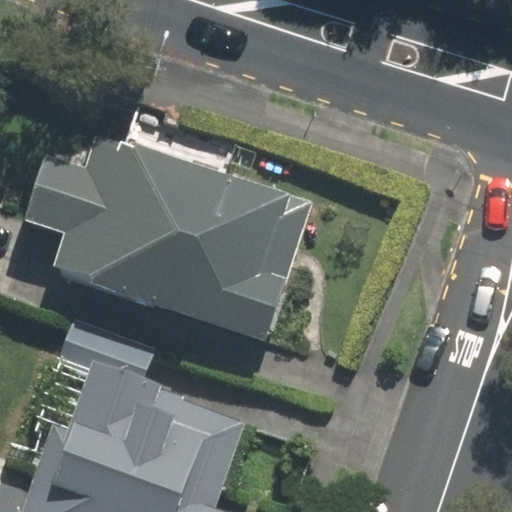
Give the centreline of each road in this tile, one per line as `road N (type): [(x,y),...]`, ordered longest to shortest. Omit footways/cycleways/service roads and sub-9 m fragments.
road 1 (secondary): [(231,0),(511,90)]
road 2 (tertiary): [(475,398),(511,177)]
road 3 (tertiary): [(437,511),(475,398)]
